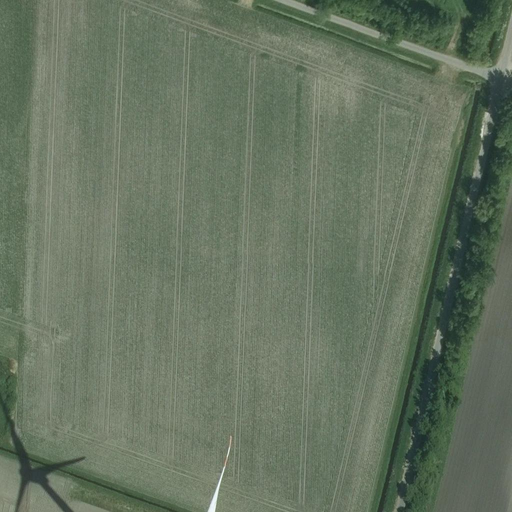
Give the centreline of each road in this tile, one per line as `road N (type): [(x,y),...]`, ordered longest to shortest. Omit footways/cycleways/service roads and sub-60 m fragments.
road 1 (unclassified): [(397,511),(500,77)]
road 2 (track): [(279,0),(500,77)]
